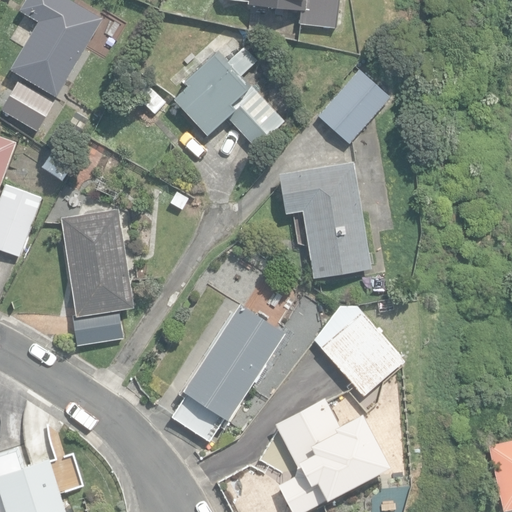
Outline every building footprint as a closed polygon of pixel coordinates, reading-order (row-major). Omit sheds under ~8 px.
[(11,67),(58,95),(105,18),(75,0),(27,0),(22,9),(40,20),(11,67)] [(301,21),(339,26),(342,0),(250,0),(250,2),(303,9),(301,21)] [(229,116),(257,146),(286,119),(253,84),(249,88),(240,77),(259,60),(247,46),(228,64),(217,52),(186,80),(190,84),(176,97),(187,109),(183,113),(206,138),(229,116)] [(314,115),(345,142),(391,95),(359,67),(314,115)] [(0,189),(18,141),(0,134),(0,189)] [(43,166),(64,180),(74,166),(54,151),(43,166)] [(304,209),(317,277),(374,267),(355,161),(282,174),(289,212),(304,209)] [(0,203),(0,246),(22,255),(44,198),(7,184),(0,203)] [(173,201),(185,208),(191,197),(179,190),(173,201)] [(63,216),(77,314),(135,306),(121,208),(63,216)] [(185,389),(230,419),(287,333),(242,303),(185,389)] [(75,315),(79,344),(124,338),(120,310),(75,315)] [(322,346),(366,394),(404,360),(361,311),(322,346)] [(339,423),(325,396),(274,421),(298,467),(297,473),(278,483),(294,511),(303,511),(390,468),(362,411),(339,423)] [(511,439),(490,444),(505,509),(511,506),(511,439)] [(68,511),(51,457),(0,473),(0,480),(10,511),(68,511)]
